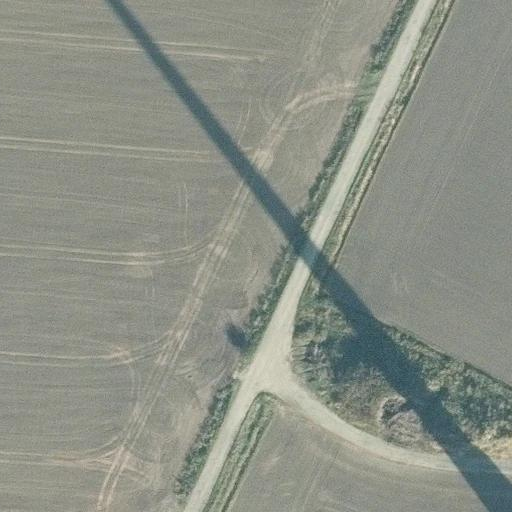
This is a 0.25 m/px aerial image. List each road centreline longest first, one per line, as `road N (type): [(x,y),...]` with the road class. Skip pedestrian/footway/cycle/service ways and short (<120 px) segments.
road 1 (track): [(191,511),(435,0)]
road 2 (track): [(262,359),(378,444),(511,449)]
